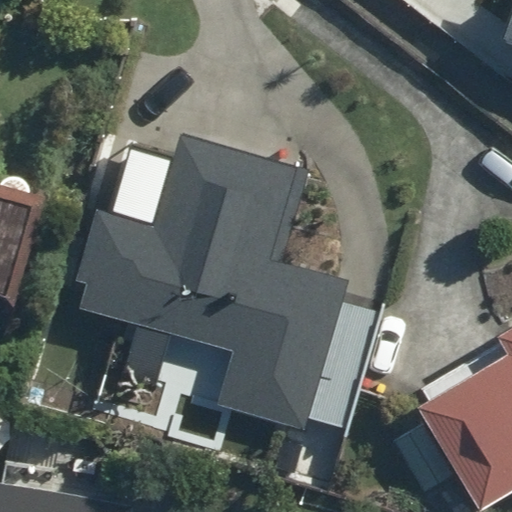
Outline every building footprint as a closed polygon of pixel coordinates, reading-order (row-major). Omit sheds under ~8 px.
[(511,0),(509,0),(496,37),(511,42),(511,0)] [(87,211),(63,299),(230,345),(212,412),(302,437),(307,420),(351,433),(383,313),(339,301),(346,276),(269,254),(293,166),(181,136),(156,230),(114,218),(87,211)] [(33,191),(0,182),(0,292),(5,294),(33,191)] [(418,406),(479,507),(511,487),(511,320),(493,332),(506,354),(418,406)] [(132,511),(134,502),(0,479),(0,511),(132,511)]
